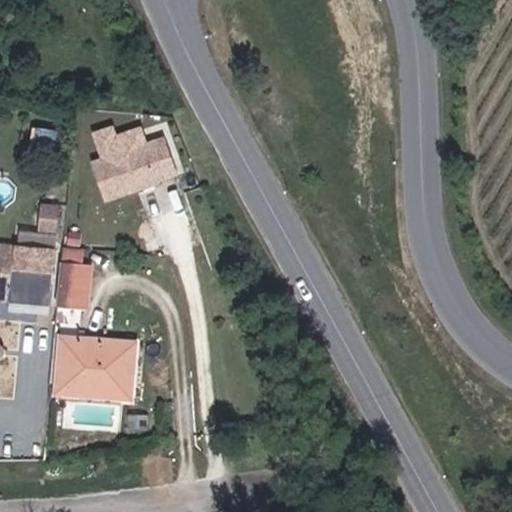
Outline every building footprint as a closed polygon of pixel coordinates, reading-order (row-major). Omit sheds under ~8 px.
[(143,96),(139,86),(129,90),(133,100),(143,96)] [(96,163),(149,141),(134,104),(80,126),(96,163)] [(18,202),(48,204),(47,179),(18,177),(18,202)] [(61,252),(0,245),(0,302),(28,304),(30,275),(60,277),(61,252)] [(91,254),(71,252),(65,305),(97,309),(99,266),(90,265),(91,254)] [(141,344),(63,338),(59,397),(137,405),(141,344)]
